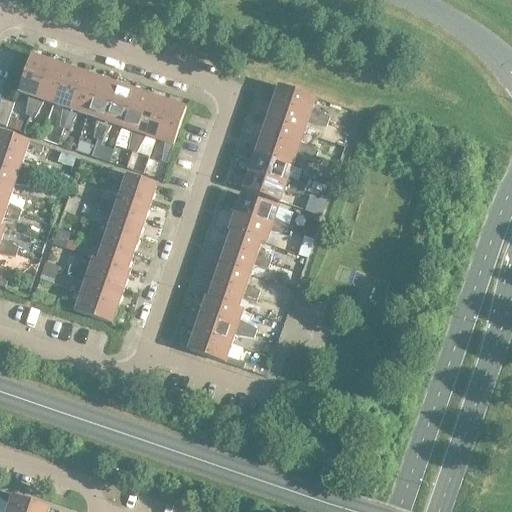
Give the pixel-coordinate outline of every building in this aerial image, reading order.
[(49,63),(31,56),(18,94),(28,97),(25,116),(30,118),(49,63)] [(66,68),(49,63),(30,118),(34,120),(44,102),(53,106),(66,68)] [(83,74),(66,68),(53,106),(62,109),(59,128),(64,130),(83,74)] [(100,80),(83,74),(64,130),(68,131),(78,114),(87,117),(100,80)] [(117,86),(100,80),(87,117),(96,120),(93,140),(98,141),(117,86)] [(134,92),(117,86),(98,141),(102,143),(112,126),(121,129),(134,92)] [(315,100),(278,87),(272,105),(327,124),(329,119),(312,110),(315,100)] [(151,98),(134,92),(121,129),(130,132),(127,151),(132,153),(151,98)] [(168,103),(151,98),(132,153),(136,155),(146,137),(155,141),(168,103)] [(14,105),(0,100),(0,101),(0,126),(6,129),(14,105)] [(186,109),(168,103),(155,141),(164,144),(161,163),(167,165),(186,109)] [(327,124),(272,105),(266,122),(303,135),(306,125),(326,129),(327,124)] [(11,117),(7,129),(19,133),(23,121),(11,117)] [(303,135),(266,122),(260,139),(316,158),(317,153),(300,144),(303,135)] [(43,148),(0,133),(0,153),(23,161),(26,152),(41,154),(43,148)] [(316,158),(260,139),(255,156),(292,169),(295,159),(314,163),(316,158)] [(80,142),(76,153),(92,158),(96,148),(80,142)] [(23,161),(0,153),(0,172),(31,183),(33,178),(20,170),(23,161)] [(292,169),(255,156),(249,173),(304,192),(306,187),(289,178),(292,169)] [(31,183),(0,172),(0,191),(11,195),(14,186),(29,188),(31,183)] [(123,185),(120,194),(151,205),(157,187),(112,172),(110,178),(123,185)] [(304,192),(249,173),(243,191),(280,204),(283,193),(303,197),(304,192)] [(11,195),(0,191),(0,210),(19,217),(21,212),(8,205),(11,195)] [(151,205),(120,194),(117,204),(102,201),(100,207),(145,222),(151,205)] [(313,196),(308,212),(321,217),(326,200),(313,196)] [(241,197),(235,215),(290,234),(292,229),(274,220),(278,209),(241,197)] [(145,222),(100,207),(99,212),(112,219),(108,229),(139,239),(145,222)] [(19,217),(0,210),(0,228),(3,220),(17,223),(19,217)] [(290,234),(235,215),(228,232),(231,233),(231,232),(261,243),(261,244),(266,245),(269,235),(288,238),(290,234)] [(304,228),(301,237),(304,237),(313,241),(317,228),(310,225),(304,228)] [(0,248),(17,254),(18,249),(1,240),(5,230),(0,228),(0,248)] [(139,239),(108,229),(105,238),(91,235),(89,241),(133,256),(139,239)] [(57,231),(52,245),(65,250),(70,235),(57,231)] [(231,232),(231,233),(225,249),(269,265),(271,259),(258,252),(261,244),(261,243),(231,232)] [(304,237),(299,252),(308,255),(313,241),(304,237)] [(133,256),(89,241),(87,246),(100,253),(97,262),(97,263),(127,273),(127,272),(133,256)] [(17,254),(0,248),(0,256),(15,259),(17,254)] [(269,265),(225,249),(219,266),(250,277),(253,268),(267,270),(269,265)] [(70,267),(68,272),(124,291),(130,273),(127,272),(127,273),(97,263),(97,262),(93,260),(89,270),(70,267)] [(45,265),(40,280),(54,285),(59,270),(45,265)] [(250,277),(219,266),(213,283),(258,299),(260,293),(247,286),(250,277)] [(124,291),(68,272),(67,277),(84,286),(81,295),(118,308),(124,291)] [(26,277),(22,288),(30,290),(34,279),(26,277)] [(258,299),(213,283),(208,300),(238,311),(238,310),(241,302),(256,304),(258,299)] [(36,290),(34,298),(53,305),(55,297),(36,290)] [(118,308),(81,295),(78,304),(58,301),(56,307),(112,326),(118,308)] [(206,299),(199,317),(255,336),(257,331),(240,322),(243,312),(238,310),(238,311),(208,300),(206,299)] [(255,336),(199,317),(194,334),(231,347),(234,337),(254,340),(255,336)] [(231,347),(194,334),(188,352),(225,364),(243,371),(245,365),(228,356),(231,347)] [(48,511),(49,509),(0,492),(0,500),(9,505),(6,511),(48,511)]
